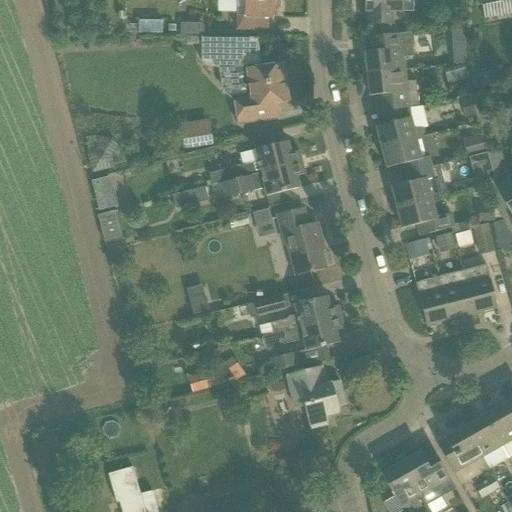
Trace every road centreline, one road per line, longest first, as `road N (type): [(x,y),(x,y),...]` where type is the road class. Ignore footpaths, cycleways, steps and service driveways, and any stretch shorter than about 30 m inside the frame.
road 1 (unclassified): [(430,367),(387,337),(324,84),(322,0)]
road 2 (unclassified): [(430,367),(399,426),(362,445),(350,464),(351,511)]
